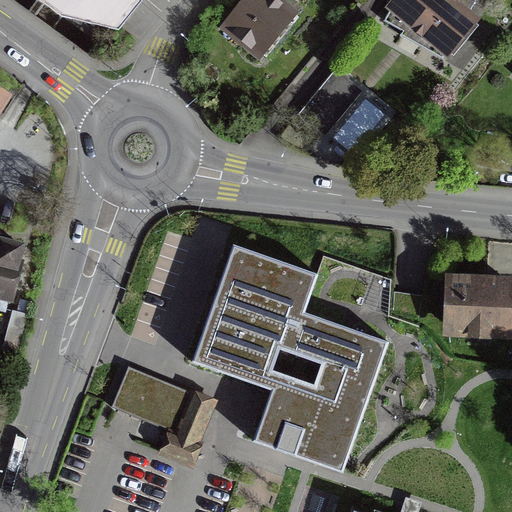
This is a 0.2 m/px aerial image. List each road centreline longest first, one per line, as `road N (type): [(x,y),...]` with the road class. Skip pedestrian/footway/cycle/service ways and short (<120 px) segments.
road 1 (secondary): [(116,187),(12,511)]
road 2 (secondary): [(511,215),(273,186),(184,165)]
road 3 (secondary): [(0,31),(111,113)]
